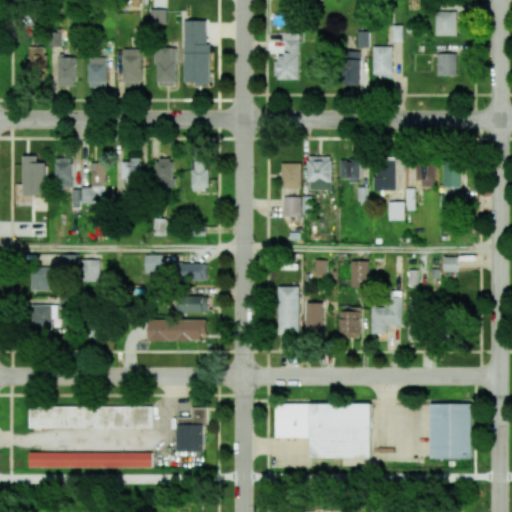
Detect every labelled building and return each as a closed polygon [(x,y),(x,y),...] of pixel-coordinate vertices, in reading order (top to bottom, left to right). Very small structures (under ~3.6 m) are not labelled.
[(151,24),(166,24),(166,9),(151,9),(151,24)] [(457,35),(457,11),(436,11),(435,35),(457,35)] [(208,20),(184,20),(185,82),(195,81),(195,86),(209,85),(208,20)] [(403,41),(403,25),(393,25),(393,41),(403,41)] [(369,48),(369,31),(358,30),(357,47),(369,48)] [(284,55),(276,55),(275,78),(298,79),(300,33),(285,33),(284,55)] [(28,70),(45,71),(45,47),(29,46),(28,70)] [(373,76),(392,76),(392,46),(373,46),(373,76)] [(141,87),(142,49),(124,48),(123,86),(141,87)] [(156,48),(156,86),(176,85),(176,48),(156,48)] [(361,51),(345,51),(344,84),(360,84),(361,51)] [(457,53),(437,53),(438,76),(457,75),(457,53)] [(75,57),(58,56),(58,86),(75,86),(75,57)] [(106,87),(107,57),(89,57),(88,87),(106,87)] [(23,195),(45,195),(45,162),(37,162),(37,155),(22,156),(23,195)] [(308,190),(331,189),(331,155),(308,156),(308,190)] [(123,161),(123,186),(140,185),(139,157),(130,158),(130,161),(123,161)] [(72,158),(55,158),(56,188),(73,187),(72,158)] [(156,158),(156,187),(173,187),(174,159),(156,158)] [(359,160),(340,160),(340,180),(359,180),(359,160)] [(444,187),(462,187),(462,160),(444,160),(444,187)] [(191,190),(207,190),(208,161),(192,161),(191,190)] [(396,161),(375,161),(375,190),(396,190),(396,161)] [(82,186),(82,203),(94,203),(94,197),(106,196),(105,162),(91,162),(91,186),(82,186)] [(301,188),(301,163),(282,163),(281,188),(301,188)] [(422,180),(422,186),(434,187),(435,165),(416,164),(415,180),(422,180)] [(81,188),(72,189),(73,207),(81,207),(81,188)] [(457,194),(441,194),(441,214),(456,214),(457,194)] [(283,215),(301,215),(301,197),(284,196),(283,215)] [(404,201),(389,202),(389,220),(405,220),(404,201)] [(166,218),(153,218),(153,235),(166,235),(166,218)] [(79,254),(63,254),(63,268),(79,269),(79,254)] [(145,255),(146,273),(164,272),(164,254),(145,255)] [(458,272),(458,256),(444,256),(444,272),(458,272)] [(100,281),(101,260),(83,259),(82,281),(100,281)] [(315,274),(326,274),(327,260),(315,259),(315,274)] [(351,287),(370,287),(370,261),(351,261),(351,287)] [(207,263),(182,263),(182,280),(207,280),(207,263)] [(31,290),(53,290),(53,270),(32,269),(31,290)] [(299,286),(278,286),(279,334),(300,333),(299,286)] [(208,296),(176,296),(176,312),(208,312),(208,296)] [(408,340),(424,341),(425,301),(409,301),(408,340)] [(322,334),(323,303),(306,302),(306,334),(322,334)] [(51,304),(32,305),(33,330),(52,330),(51,304)] [(372,304),(371,334),(387,334),(387,325),(402,325),(402,305),(372,304)] [(361,307),(350,306),(350,311),(341,311),(341,337),(361,338),(361,307)] [(207,320),(148,319),(148,339),(206,341),(207,320)] [(371,403),(276,403),(276,437),(310,437),(310,458),(371,458),(371,403)] [(431,403),(430,458),(472,458),(473,404),(431,403)] [(152,407),(30,406),(29,427),(152,428),(152,407)] [(178,451),(204,451),(204,424),(209,424),(209,407),(192,407),(192,417),(178,416),(178,451)] [(30,467),(153,467),(153,452),(30,452),(30,467)]
